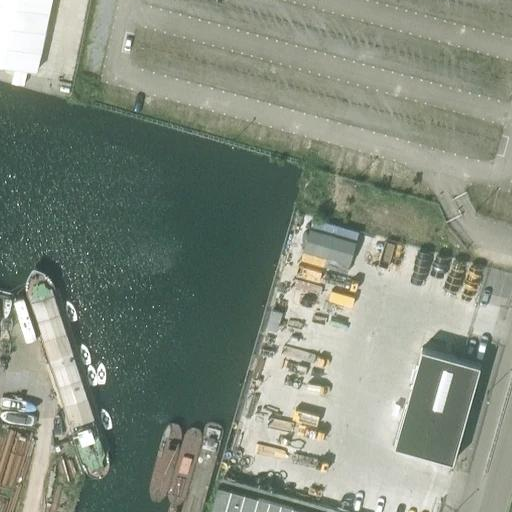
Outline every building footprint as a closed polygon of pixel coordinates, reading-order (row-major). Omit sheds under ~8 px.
[(51,0),(0,0),(0,63),(36,71),(51,0)] [(219,0),(142,0),(120,79),(381,153),(409,54),(219,0)] [(511,0),(469,0),(408,217),(481,238),(511,127),(511,0)] [(323,240),(327,219),(300,214),(296,235),(323,240)] [(481,364),(421,347),(394,445),(453,462),(481,364)] [(255,511),(259,499),(217,487),(210,511),(255,511)] [(259,499),(255,511),(268,511),(271,502),(259,499)] [(280,511),(283,505),(271,502),(268,511),(280,511)]
